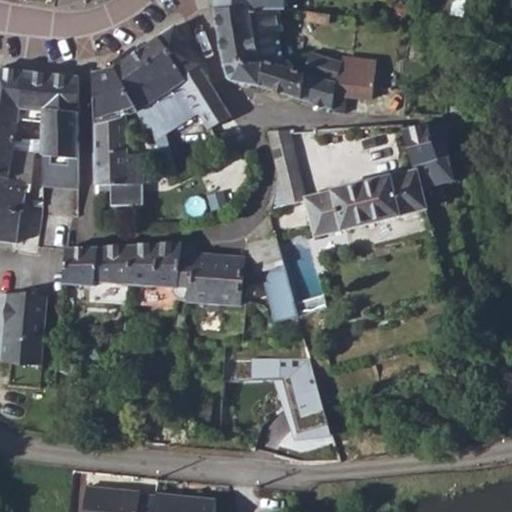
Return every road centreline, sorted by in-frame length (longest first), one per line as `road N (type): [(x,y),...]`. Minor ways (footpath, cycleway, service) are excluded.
road 1 (residential): [(0,442),(309,475),(511,454)]
road 2 (residential): [(80,28),(84,225),(97,238),(214,234),(246,222),(265,170),(253,114)]
road 3 (residential): [(471,108),(387,121),(253,114)]
